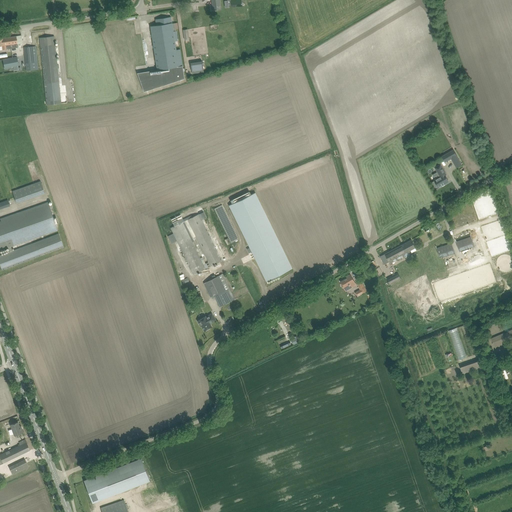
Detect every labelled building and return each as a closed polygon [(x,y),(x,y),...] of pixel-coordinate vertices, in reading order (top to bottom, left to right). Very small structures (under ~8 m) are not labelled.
[(212,5),(213,10),(221,9),(219,0),(213,0),(214,5),(212,5)] [(156,25),(150,26),(151,31),(157,70),(151,71),(154,88),(184,78),(184,75),(183,71),(180,49),(176,50),(175,41),(178,41),(177,36),(176,31),(173,31),(171,17),(155,19),(156,25)] [(21,35),(0,38),(0,45),(2,45),(2,50),(18,48),(17,44),(22,43),(21,35)] [(40,38),(47,105),(61,103),(54,36),(40,38)] [(24,47),(27,70),(38,69),(36,46),(24,47)] [(4,68),(13,67),(19,65),(17,56),(3,59),(4,68)] [(192,74),(203,72),(201,60),(190,63),(192,74)] [(442,156),(445,162),(457,155),(453,150),(442,156)] [(435,181),(431,183),(435,188),(438,187),(439,187),(443,185),(442,185),(448,181),(448,182),(449,181),(445,175),(446,174),(444,170),(441,164),(435,168),(437,172),(440,176),(434,180),(435,181)] [(40,181),(12,191),(17,203),(45,194),(40,181)] [(292,267),(255,193),(251,195),(249,191),(230,200),(232,204),(229,206),(266,280),(292,267)] [(52,205),(49,206),(48,203),(0,219),(1,221),(0,221),(0,250),(42,236),(58,230),(55,223),(58,222),(57,218),(56,218),(56,217),(54,218),(54,219),(50,208),(53,207),(52,205)] [(213,209),(230,243),(240,239),(223,204),(213,209)] [(174,226),(171,228),(194,274),(222,261),(202,220),(206,217),(203,212),(199,214),(188,219),(192,227),(196,237),(209,262),(206,264),(203,265),(196,250),(192,242),(194,242),(184,221),(182,222),(179,223),(179,224),(175,217),(171,219),(174,226)] [(59,234),(0,255),(0,265),(2,270),(63,247),(59,234)] [(472,237),(456,242),(460,252),(465,250),(465,252),(471,250),(470,248),(475,247),(472,237)] [(411,240),(380,256),(384,264),(389,262),(390,264),(404,256),(406,259),(411,256),(409,251),(416,248),(411,240)] [(452,244),(437,249),(439,256),(443,255),(443,257),(445,257),(446,259),(451,257),(451,255),(455,253),(454,249),(452,244)] [(398,273),(387,278),(396,295),(400,293),(395,282),(401,279),(398,273)] [(214,295),(220,306),(235,299),(222,274),(204,283),(210,297),(214,295)] [(347,278),(341,282),(342,284),(341,284),(341,285),(342,287),(343,287),(344,287),(347,286),(349,290),(355,286),(354,285),(356,284),(354,281),(353,279),(350,274),(347,277),(347,278)] [(355,292),(358,296),(367,291),(361,281),(357,284),(360,289),(355,292)] [(205,316),(197,321),(200,326),(201,325),(204,330),(206,329),(206,330),(210,328),(209,328),(211,326),(209,323),(215,320),(211,314),(206,317),(205,316)] [(465,357),(457,327),(449,330),(457,359),(465,357)] [(511,329),(492,338),(496,349),(504,346),(503,342),(511,338),(511,329)] [(507,357),(511,354),(510,350),(494,356),(496,361),(497,360),(498,363),(507,359),(507,357)] [(479,360),(459,365),(462,373),(481,368),(479,360)] [(10,425),(14,435),(23,432),(21,426),(20,426),(18,422),(10,425)] [(0,464),(30,450),(25,439),(23,440),(22,440),(22,441),(19,442),(19,444),(20,444),(0,454),(0,464)] [(9,467),(13,475),(29,467),(25,459),(9,467)] [(84,481),(92,502),(149,480),(141,459),(84,481)] [(100,506),(101,511),(127,511),(124,500),(100,506)]
